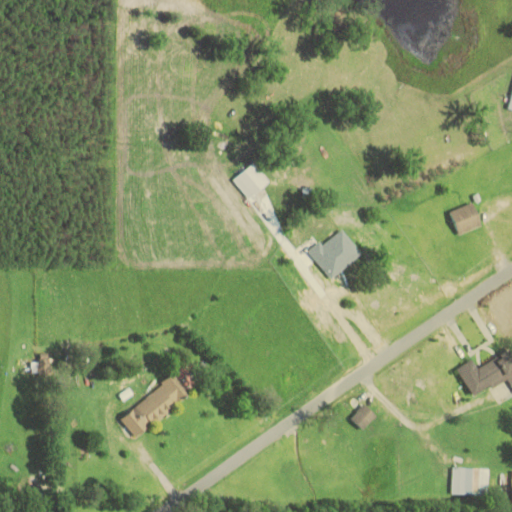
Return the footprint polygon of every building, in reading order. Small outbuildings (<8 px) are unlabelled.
[(267,183),(250,165),(230,182),(247,201),(267,183)] [(478,230),(469,206),(446,214),(454,238),(478,230)] [(313,260),(324,276),(355,255),(344,239),(313,260)] [(468,399),(503,381),(511,396),(511,395),(511,356),(509,351),(472,370),(468,362),(453,369),(468,399)] [(116,418),(130,438),(188,397),(174,377),(116,418)] [(358,431),(369,420),(359,410),(348,420),(358,431)] [(346,439),(339,431),(314,454),(321,461),(346,439)] [(486,471),(450,471),(450,497),(486,497),(486,471)]
